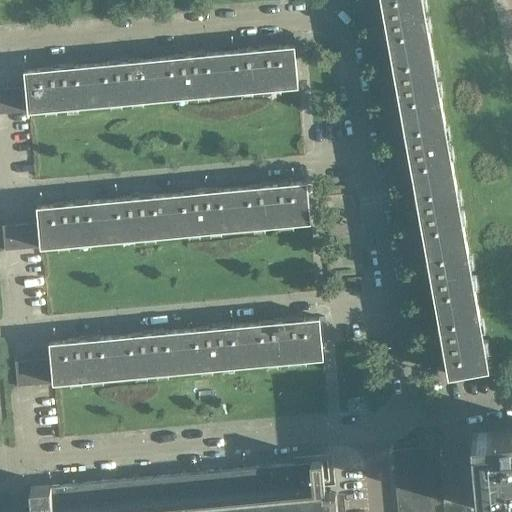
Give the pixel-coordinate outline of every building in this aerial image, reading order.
[(422,0),(381,0),(390,51),(431,43),(422,0)] [(402,115),(442,108),(431,43),(390,51),(402,115)] [(294,44),(220,51),(224,92),(298,85),(294,44)] [(220,51),(155,57),(159,98),(224,92),(220,51)] [(155,57),(90,63),(93,104),(159,98),(155,57)] [(24,69),(26,86),(28,110),(93,104),(90,63),(24,69)] [(26,86),(14,87),(16,111),(28,110),(26,86)] [(14,87),(2,88),(4,112),(16,111),(14,87)] [(413,180),(454,172),(442,108),(402,115),(413,180)] [(425,244),(465,237),(454,172),(413,180),(425,244)] [(306,180),(233,187),(236,227),(310,220),(306,180)] [(233,187),(167,193),(171,233),(236,227),(233,187)] [(167,193),(102,199),(106,240),(171,233),(167,193)] [(102,199),(37,205),(38,222),(41,246),(106,240),(102,199)] [(38,222),(27,223),(29,247),(41,246),(38,222)] [(27,223),(15,224),(17,248),(29,247),(27,223)] [(15,224),(3,225),(5,249),(17,248),(15,224)] [(436,308),(477,301),(465,237),(425,244),(436,308)] [(436,308),(448,374),(488,366),(477,301),(436,308)] [(319,316),(245,322),(249,363),(323,356),(319,316)] [(245,322),(180,328),(184,369),(249,363),(245,322)] [(180,328),(115,334),(118,375),(184,369),(180,328)] [(115,334),(50,340),(49,340),(50,357),(53,381),(118,375),(115,334)] [(50,357),(39,358),(42,382),(53,381),(50,357)] [(39,358),(27,359),(29,383),(42,382),(39,358)] [(27,359),(15,361),(17,384),(29,383),(27,359)] [(511,428),(471,433),(478,510),(511,506),(511,428)] [(437,445),(414,447),(415,460),(438,457),(437,445)] [(392,449),(393,462),(415,460),(414,447),(392,449)] [(438,457),(415,460),(416,471),(440,468),(438,457)] [(415,460),(393,462),(394,473),(416,471),(415,460)] [(328,511),(326,492),(315,493),(315,486),(314,480),(312,461),(295,462),(286,463),(268,465),(250,466),(213,470),(195,472),(176,473),(158,475),(140,477),(121,478),(103,480),(85,482),(66,483),(51,485),(51,484),(30,486),(32,511),(328,511)] [(440,468),(416,471),(417,482),(441,480),(440,468)] [(416,471),(394,473),(395,484),(417,482),(416,471)] [(441,480),(417,482),(418,493),(442,491),(441,480)] [(417,482),(395,484),(396,495),(418,493),(417,482)] [(442,491),(418,493),(419,504),(443,502),(442,491)] [(418,493),(396,495),(397,506),(419,504),(418,493)] [(444,511),(443,502),(419,504),(420,511),(444,511)]
